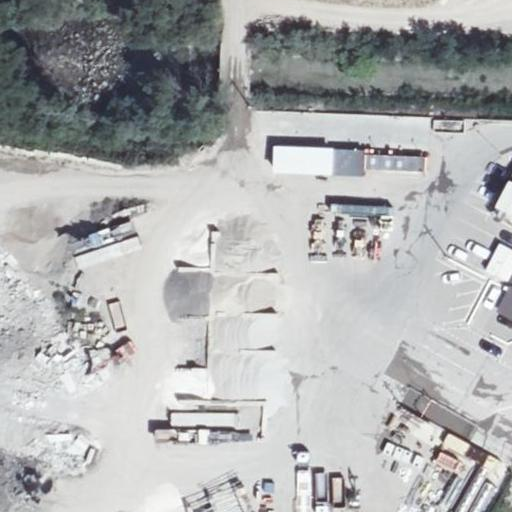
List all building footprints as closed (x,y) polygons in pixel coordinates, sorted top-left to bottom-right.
[(334,157),(335,176),(427,172),(426,153),(334,157)] [(334,155),(278,156),(278,174),(334,174),(334,155)] [(511,294),(501,316),(511,322),(511,294)] [(140,326),(151,302),(140,297),(129,320),(140,326)] [(270,405),(279,316),(235,312),(236,300),(214,298),(207,370),(178,367),(175,398),(216,402),(214,418),(247,421),(249,403),(270,405)] [(169,455),(169,468),(199,467),(198,454),(169,455)] [(475,474),(462,511),(486,511),(496,481),(475,474)] [(333,491),(333,511),(436,511),(436,492),(333,491)]
